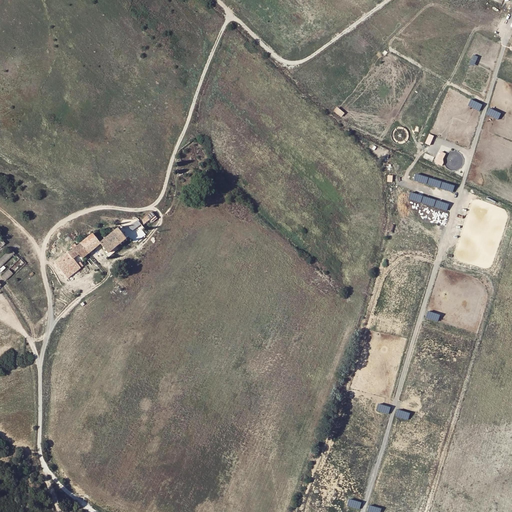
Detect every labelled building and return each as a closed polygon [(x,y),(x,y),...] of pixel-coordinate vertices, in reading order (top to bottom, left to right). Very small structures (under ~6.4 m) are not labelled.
[(342,117),(345,113),(338,107),(334,111),(342,117)] [(442,165),(446,153),(441,151),(436,163),(442,165)] [(414,174),(413,180),(426,182),(427,176),(414,174)] [(208,187),(213,194),(219,189),(213,182),(208,187)] [(131,223),(136,227),(142,221),(138,217),(131,223)] [(103,250),(107,255),(124,241),(114,229),(98,244),(103,250)] [(97,242),(89,232),(77,242),(85,253),(97,242)] [(85,253),(77,242),(53,261),(64,279),(81,266),(79,262),(75,265),(70,257),(79,250),(83,254),(85,253)] [(85,253),(91,260),(103,250),(98,244),(97,242),(85,253)] [(0,262),(9,254),(6,250),(0,255),(0,262)] [(0,274),(3,277),(17,263),(14,259),(0,271),(0,274)]
